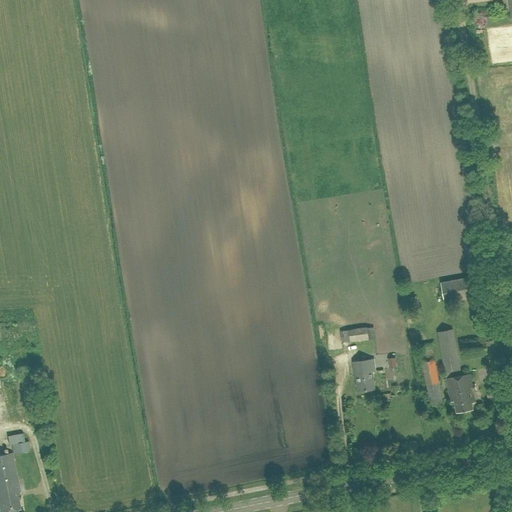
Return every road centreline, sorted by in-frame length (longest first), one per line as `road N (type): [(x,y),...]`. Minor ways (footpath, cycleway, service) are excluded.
road 1 (unclassified): [(454,0),(511,342)]
road 2 (secondary): [(216,511),(511,452)]
